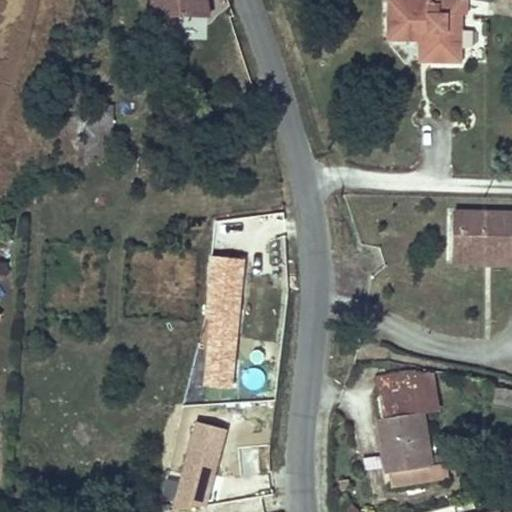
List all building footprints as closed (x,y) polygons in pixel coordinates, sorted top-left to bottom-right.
[(165,0),(166,22),(220,20),(217,0),(165,0)] [(429,34),(462,35),(463,22),(470,22),(470,1),(448,0),(388,0),(387,34),(429,34)] [(429,34),(428,66),(461,67),(462,35),(429,34)] [(159,82),(142,82),(142,99),(160,99),(159,82)] [(114,110),(78,108),(76,152),(111,154),(114,110)] [(511,213),(454,213),(453,257),(511,258),(511,213)] [(0,412),(10,395),(0,388),(0,347),(11,327),(0,320),(0,412)] [(382,377),(385,397),(421,392),(425,413),(448,410),(444,389),(441,371),(441,368),(382,377)] [(511,413),(511,393),(499,391),(497,410),(511,413)] [(390,420),(385,421),(394,472),(397,472),(399,485),(455,476),(453,462),(433,466),(421,392),(385,397),(390,420)] [(206,508),(227,423),(193,415),(172,500),(206,508)] [(511,487),(511,444),(501,446),(504,488),(511,487)]
